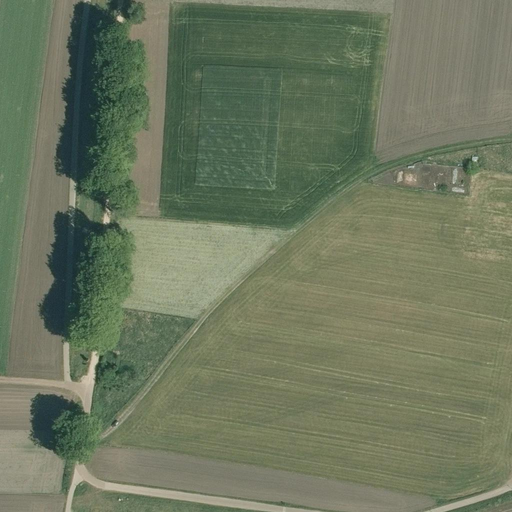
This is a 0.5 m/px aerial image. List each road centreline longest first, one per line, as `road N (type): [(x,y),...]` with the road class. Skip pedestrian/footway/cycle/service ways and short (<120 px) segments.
road 1 (track): [(511,139),(434,152),(357,181),(226,293),(110,426),(79,445)]
road 2 (track): [(67,385),(89,388),(95,351),(120,0)]
road 3 (unclassified): [(291,511),(94,483),(77,465),(89,388)]
